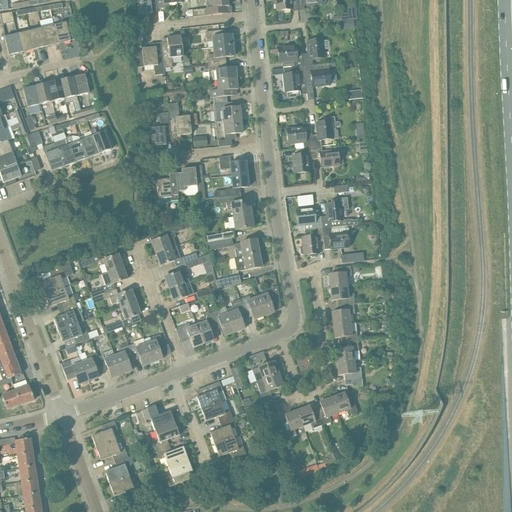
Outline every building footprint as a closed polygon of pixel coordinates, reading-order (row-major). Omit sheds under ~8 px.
[(1,4),(0,0),(0,10),(2,10),(2,11),(8,10),(7,3),(1,4)] [(20,8),(20,3),(19,3),(19,0),(11,0),(12,9),(20,8)] [(151,10),(157,9),(155,0),(136,0),(138,15),(152,14),(151,10)] [(155,0),(157,9),(164,9),(163,5),(177,3),(176,0),(155,0)] [(228,7),(227,0),(205,0),(207,9),(192,11),(193,18),(227,14),(227,13),(221,14),(220,8),(228,7)] [(275,0),(277,11),(292,10),(290,0),(275,0)] [(11,13),(0,15),(0,27),(2,27),(2,25),(14,23),(11,13)] [(66,23),(54,26),(58,44),(70,41),(66,23)] [(45,47),(58,44),(54,26),(41,29),(45,47)] [(33,50),(45,47),(41,29),(29,31),(33,50)] [(21,53),(33,50),(29,31),(17,34),(21,53)] [(219,31),(205,32),(206,43),(212,42),(213,48),(233,46),(232,35),(220,37),(219,31)] [(8,56),(21,53),(17,34),(4,37),(8,56)] [(167,42),(161,43),(164,70),(172,68),(171,59),(183,58),(182,52),(180,37),(167,39),(167,42)] [(308,54),(302,55),(303,67),(313,66),(312,61),(324,60),(323,50),(327,49),(329,47),(328,42),(326,40),(322,41),(322,40),(307,42),(308,54)] [(142,51),(136,51),(137,68),(153,66),(154,76),(164,75),(164,72),(164,70),(161,43),(155,44),(155,48),(142,49),(142,51)] [(214,54),(206,55),(208,65),(223,64),(222,58),(234,57),(233,46),(213,48),(214,54)] [(295,46),(277,48),(279,63),(294,61),(295,68),(303,67),(302,55),(301,47),(295,47),(295,46)] [(223,64),(208,65),(209,82),(216,81),(217,81),(236,79),(236,78),(239,78),(238,70),(235,70),(235,68),(223,70),(223,64)] [(313,66),(303,67),(305,79),(307,101),(313,100),(312,87),(330,85),(330,83),(336,82),(335,72),(328,72),(328,70),(328,64),(315,65),(313,66)] [(295,68),(282,69),(283,75),(285,93),(300,91),(299,79),(305,79),(303,67),(295,68)] [(72,78),(76,97),(89,94),(85,75),(72,78)] [(72,78),(60,81),(64,100),(65,104),(77,101),(76,97),(72,78)] [(217,87),(209,88),(210,99),(213,99),(226,97),(237,96),(236,90),(237,90),(236,79),(217,81),(217,87)] [(47,84),(51,102),(64,100),(60,81),(47,84)] [(39,105),(51,102),(47,84),(35,87),(39,105)] [(10,87),(4,89),(8,101),(14,99),(10,87)] [(39,105),(35,87),(23,90),(27,108),(39,105)] [(348,93),(348,100),(363,99),(362,91),(348,93)] [(214,105),(213,105),(215,123),(223,122),(223,123),(241,121),(239,108),(228,109),(226,97),(213,99),(214,105)] [(168,113),(169,118),(171,132),(177,131),(177,136),(191,135),(189,117),(179,118),(178,112),(177,103),(168,104),(168,113)] [(79,111),(80,117),(95,113),(94,107),(79,111)] [(14,112),(19,124),(23,122),(19,111),(14,112)] [(171,132),(169,118),(168,113),(158,114),(160,129),(150,130),(152,147),(166,145),(165,140),(171,140),(171,132)] [(55,114),(54,115),(56,123),(68,120),(67,115),(56,118),(55,114)] [(97,114),(84,118),(86,122),(99,118),(97,114)] [(56,123),(54,115),(46,117),(48,126),(56,123)] [(5,116),(0,117),(0,130),(3,129),(9,127),(5,116)] [(36,129),(31,117),(25,119),(29,131),(36,129)] [(317,135),(311,136),(312,148),(321,147),(321,141),(323,141),(333,139),(332,131),(336,130),(334,118),(323,120),(324,122),(316,123),(316,128),(317,135)] [(225,140),(218,141),(219,148),(232,146),(231,140),(238,139),(238,134),(242,133),(241,121),(223,123),(225,140)] [(19,124),(10,127),(11,132),(18,129),(21,136),(28,134),(23,122),(19,124)] [(62,130),(61,127),(60,125),(48,129),(50,133),(62,130)] [(295,128),(286,130),(288,144),(294,144),(295,150),(302,149),(312,148),(311,136),(310,128),(310,127),(304,128),(304,127),(295,128)] [(92,137),(98,155),(111,150),(104,133),(97,135),(95,129),(90,130),(92,137)] [(36,146),(42,144),(38,132),(32,134),(36,146)] [(32,153),(38,151),(36,146),(32,134),(26,136),(30,147),(32,153)] [(80,141),(87,159),(98,155),(92,137),(85,140),(83,135),(78,137),(80,141)] [(205,136),(193,138),(194,148),(206,147),(205,136)] [(66,139),(75,163),(87,159),(80,141),(73,144),(70,137),(66,139)] [(56,150),(63,168),(75,163),(66,139),(54,143),(56,150)] [(0,157),(12,153),(8,141),(0,143),(0,157)] [(321,147),(312,148),(314,160),(320,159),(321,168),(339,166),(338,162),(340,162),(342,160),(341,153),(339,151),(337,152),(337,151),(322,152),(321,147)] [(303,155),(292,156),(294,174),(309,173),(308,161),(314,160),(312,148),(302,149),(303,155)] [(63,168),(56,150),(44,155),(51,172),(63,168)] [(12,153),(0,157),(0,170),(16,165),(12,153)] [(231,177),(247,175),(245,162),(230,163),(229,156),(219,158),(220,170),(230,169),(231,177)] [(39,165),(36,158),(30,160),(34,172),(40,170),(39,165)] [(16,165),(0,170),(0,175),(3,184),(21,177),(16,165)] [(196,187),(196,181),(194,168),(181,170),(182,174),(175,175),(177,193),(184,193),(184,194),(197,192),(196,187)] [(365,177),(355,178),(356,184),(371,183),(370,173),(364,174),(365,177)] [(177,193),(175,175),(169,175),(169,179),(156,181),(158,200),(170,198),(170,202),(178,201),(177,193)] [(247,175),(231,177),(232,189),(248,188),(247,175)] [(202,180),(196,180),(196,181),(197,186),(198,200),(205,199),(203,179),(202,180)] [(348,192),(347,185),(333,187),(334,194),(348,192)] [(216,199),(227,198),(227,190),(213,192),(214,199),(216,199)] [(237,203),(237,197),(227,198),(216,199),(217,205),(226,204),(227,211),(232,210),(233,218),(251,215),(249,201),(239,203),(237,203)] [(337,203),(325,205),(327,217),(321,217),(322,230),(331,229),(331,222),(332,222),(342,221),(341,211),(348,210),(347,199),(337,200),(337,203)] [(304,232),(322,230),(321,217),(315,218),(314,209),(296,211),(297,226),(304,225),(304,232)] [(253,228),(251,215),(233,218),(235,231),(253,228)] [(173,234),(174,234),(187,229),(185,224),(181,225),(171,229),(173,234)] [(331,229),(322,230),(323,241),(324,250),(325,250),(330,249),(330,250),(348,248),(347,233),(332,234),(331,229)] [(207,244),(232,239),(231,238),(234,237),(233,230),(205,236),(207,244)] [(303,255),(304,256),(311,255),(311,257),(312,258),(315,257),(316,256),(316,254),(318,254),(317,242),(323,241),(322,230),(304,232),(305,234),(313,233),(314,236),(302,238),(303,247),(301,247),(299,249),(300,254),(302,255),(303,255)] [(151,242),(156,255),(175,248),(172,238),(175,237),(174,234),(173,234),(151,242)] [(232,239),(207,244),(208,251),(233,246),(232,239)] [(237,259),(243,258),(259,255),(256,240),(246,242),(234,244),(237,259)] [(185,264),(197,259),(195,253),(179,259),(175,248),(156,255),(160,266),(174,261),(176,267),(185,264)] [(102,261),(107,273),(122,268),(118,255),(102,261)] [(209,255),(197,259),(185,264),(187,270),(210,261),(209,255)] [(259,255),(243,258),(237,259),(235,259),(238,272),(261,268),(259,255)] [(99,262),(97,257),(77,264),(79,270),(99,262)] [(40,283),(44,296),(64,288),(60,279),(73,274),(70,265),(62,268),(49,273),(52,279),(40,283)] [(328,275),(330,289),(347,287),(346,278),(351,277),(350,267),(333,269),(334,275),(328,275)] [(102,288),(104,294),(114,290),(112,285),(127,279),(122,268),(107,273),(101,275),(105,287),(102,288)] [(184,285),(189,283),(184,271),(164,278),(169,290),(184,285)] [(216,287),(217,291),(218,292),(241,283),(239,276),(215,281),(215,282),(216,287)] [(184,285),(169,290),(173,302),(194,294),(191,288),(185,290),(184,285)] [(257,298),(263,317),(274,313),(270,302),(279,298),(277,286),(261,292),(263,296),(257,298)] [(198,299),(217,291),(216,287),(209,289),(209,288),(195,294),(198,299)] [(337,301),(337,306),(353,305),(355,305),(354,295),(348,296),(347,287),(330,289),(331,301),(337,301)] [(61,303),(63,309),(75,304),(72,295),(67,297),(64,288),(44,296),(49,308),(61,303)] [(102,288),(89,293),(91,299),(104,294),(102,288)] [(135,303),(131,291),(117,296),(114,290),(104,294),(91,299),(93,305),(109,299),(111,304),(118,302),(120,309),(135,303)] [(241,305),(244,311),(249,309),(254,320),(263,317),(257,298),(251,300),(249,297),(240,300),(241,305)] [(240,300),(239,298),(234,300),(236,307),(232,308),(233,312),(227,314),(234,333),(244,329),(240,318),(246,316),(244,311),(241,305),(240,300)] [(135,303),(120,309),(123,315),(119,316),(121,322),(140,315),(135,303)] [(75,304),(63,309),(65,314),(53,319),(58,331),(77,324),(83,321),(80,312),(82,312),(80,306),(76,307),(75,304)] [(188,304),(179,308),(181,314),(190,311),(188,304)] [(331,313),(333,326),(350,324),(348,315),(354,315),(353,305),(337,306),(336,306),(337,312),(331,313)] [(224,337),(234,333),(227,314),(221,317),(218,308),(209,312),(214,328),(220,325),(224,337)] [(202,324),(196,326),(203,345),(213,341),(209,330),(214,328),(209,312),(202,314),(204,319),(200,320),(202,324)] [(123,327),(121,321),(102,328),(104,334),(123,327)] [(80,333),(77,324),(58,331),(62,343),(74,339),(76,345),(89,340),(85,331),(80,333)] [(193,348),(203,345),(196,326),(190,328),(188,324),(175,329),(179,341),(189,337),(193,348)] [(340,344),(357,342),(355,324),(350,324),(333,326),(334,339),(340,338),(340,344)] [(0,344),(8,341),(4,330),(0,331),(0,344)] [(145,344),(153,363),(162,360),(158,348),(164,346),(160,335),(150,338),(152,342),(145,344)] [(128,347),(132,358),(138,356),(142,367),(153,363),(145,344),(143,339),(133,343),(134,344),(128,347)] [(0,356),(12,352),(8,341),(0,344),(0,356)] [(357,342),(340,344),(341,349),(335,350),(337,363),(353,362),(359,361),(357,342)] [(120,354),(114,356),(121,375),(131,371),(127,360),(132,358),(128,347),(119,350),(120,354)] [(103,356),(97,358),(100,365),(101,370),(107,367),(111,379),(121,375),(114,356),(112,351),(102,354),(103,356)] [(0,369),(16,363),(12,352),(0,356),(0,369)] [(100,365),(97,358),(95,353),(86,357),(87,361),(81,363),(88,382),(98,378),(94,367),(100,365)] [(257,362),(255,355),(249,357),(251,365),(257,362)] [(70,361),(60,364),(67,381),(75,378),(78,386),(88,382),(81,363),(72,366),(70,361)] [(256,382),(278,374),(274,362),(251,370),(256,382)] [(353,362),(337,363),(338,376),(344,375),(345,386),(352,385),(352,386),(355,387),(362,387),(360,368),(354,369),(353,362)] [(4,380),(10,378),(20,374),(16,363),(0,369),(0,374),(2,381),(4,380)] [(283,386),(278,374),(256,382),(260,395),(283,386)] [(242,387),(238,376),(232,378),(237,390),(242,387)] [(16,390),(28,385),(26,380),(13,385),(16,390)] [(196,398),(201,410),(220,403),(217,394),(223,392),(219,382),(206,387),(208,393),(196,398)] [(15,391),(20,405),(33,401),(32,397),(32,395),(31,395),(28,386),(15,391)] [(393,388),(387,387),(387,389),(382,387),(381,389),(374,387),(373,392),(388,396),(392,389),(393,388)] [(7,410),(20,405),(15,391),(2,396),(5,404),(4,404),(5,406),(7,410)] [(331,398),(338,414),(346,411),(348,416),(358,413),(352,397),(346,399),(344,393),(331,398)] [(321,408),(316,410),(322,426),(331,423),(329,418),(338,414),(331,398),(319,403),(321,408)] [(263,405),(260,399),(249,403),(252,409),(263,405)] [(384,401),(381,410),(386,412),(389,402),(384,400),(384,401)] [(220,403),(201,410),(205,422),(217,417),(219,423),(232,419),(229,410),(223,412),(220,403)] [(154,432),(174,424),(170,412),(158,416),(154,406),(141,411),(146,424),(150,423),(154,432)] [(296,411),(302,427),(311,424),(313,429),(322,426),(316,410),(311,412),(309,407),(296,411)] [(294,430),(302,427),(296,411),(284,416),(286,421),(281,423),(287,439),(296,436),(294,430)] [(232,419),(219,423),(221,429),(209,433),(214,445),(233,438),(230,429),(235,428),(232,419)] [(91,437),(96,449),(115,442),(112,433),(117,430),(114,421),(101,426),(103,432),(91,437)] [(174,424),(154,432),(157,441),(152,443),(156,451),(169,446),(167,440),(179,436),(174,424)] [(139,434),(137,433),(136,429),(133,430),(136,438),(143,436),(142,433),(139,434)] [(233,438),(214,445),(218,457),(230,453),(232,459),(245,454),(242,445),(237,447),(233,438)] [(15,442),(17,456),(32,453),(30,439),(26,440),(26,439),(24,440),(15,442)] [(112,456),(114,462),(127,458),(124,449),(118,451),(115,442),(96,449),(100,461),(112,456)] [(169,446),(156,451),(159,460),(164,458),(167,467),(188,459),(183,447),(171,452),(169,446)] [(344,448),(339,451),(342,456),(347,453),(344,448)] [(19,469),(34,467),(32,453),(17,456),(19,469)] [(332,453),(326,456),(329,465),(335,462),(332,453)] [(127,458),(114,462),(116,468),(105,472),(109,484),(129,477),(125,468),(130,467),(130,465),(134,464),(131,456),(127,458)] [(192,472),(188,459),(167,467),(171,476),(166,478),(169,487),(191,479),(189,473),(192,472)] [(21,483),(36,480),(34,467),(19,469),(21,483)] [(132,486),(129,477),(109,484),(114,496),(125,492),(128,498),(140,493),(137,485),(132,486)] [(23,496),(38,494),(36,480),(21,483),(16,484),(18,497),(23,496)] [(160,485),(154,487),(156,493),(158,497),(163,495),(162,491),(160,485)] [(40,507),(38,494),(23,496),(25,510),(40,507)]
